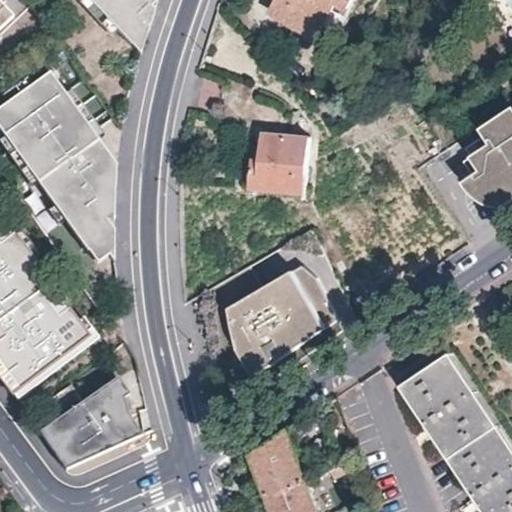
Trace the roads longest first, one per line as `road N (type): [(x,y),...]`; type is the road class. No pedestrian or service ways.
road 1 (secondary): [(190,462),(159,284),(156,171),(165,94),(194,0)]
road 2 (residential): [(190,462),(511,250)]
road 3 (residential): [(190,462),(91,503),(62,503)]
